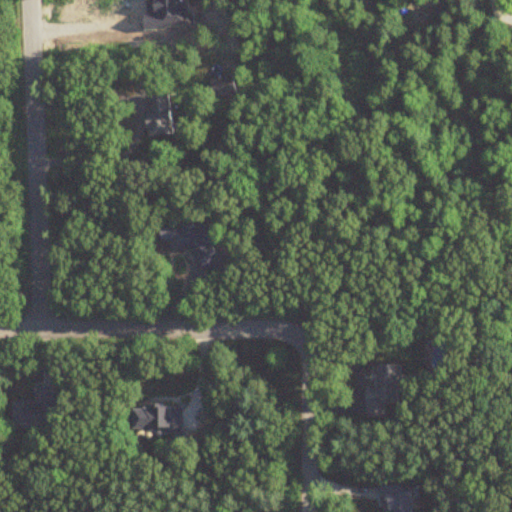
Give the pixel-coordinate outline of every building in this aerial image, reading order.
[(233,94),(231,77),(209,79),(210,97),(233,94)] [(148,112),(140,113),(144,137),(171,133),(166,94),(146,97),(148,112)] [(157,227),(157,242),(166,243),(166,250),(190,251),(190,267),(217,268),(218,251),(207,250),(208,229),(157,227)] [(406,403),(405,365),(378,365),(378,388),(368,388),(368,417),(388,417),(388,403),(406,403)] [(61,429),(61,388),(39,388),(39,401),(16,401),(16,429),(61,429)] [(186,406),(138,407),(138,431),(186,431),(186,406)] [(387,485),(386,511),(420,511),(421,485),(387,485)]
